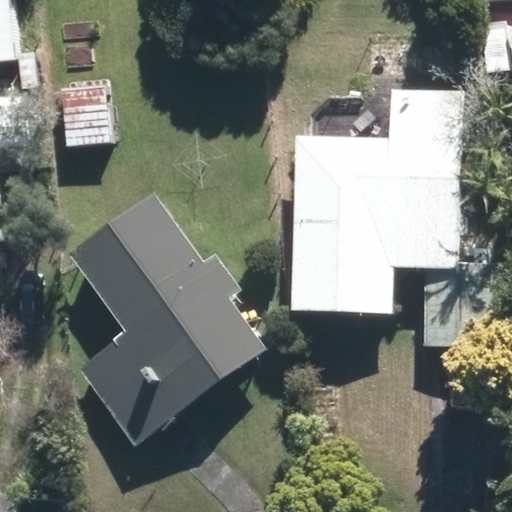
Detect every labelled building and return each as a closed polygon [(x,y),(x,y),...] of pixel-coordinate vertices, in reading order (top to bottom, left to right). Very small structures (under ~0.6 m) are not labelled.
[(12,0),(0,0),(0,58),(18,56),(12,0)] [(110,93),(78,95),(82,144),(114,141),(110,93)] [(408,151),(316,148),(310,305),(397,308),(399,256),(470,258),(476,103),(410,101),(408,151)] [(272,352),(168,206),(97,255),(154,335),(104,370),(151,437),(272,352)] [(497,280),(440,279),(438,344),(495,345),(497,280)]
